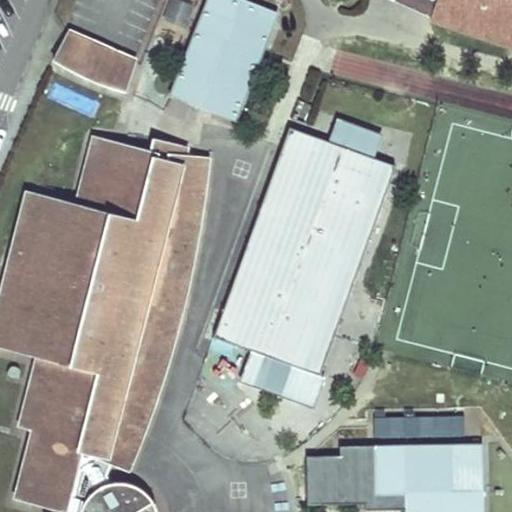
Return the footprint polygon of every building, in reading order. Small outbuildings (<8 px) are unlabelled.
[(235,119),(277,13),(243,0),(207,0),(171,94),(235,119)] [(511,0),(394,0),(432,17),(511,44),(511,0)] [(135,63),(67,32),(53,58),(126,90),(135,63)] [(368,155),(377,132),(340,119),(332,142),(368,155)] [(277,213),(285,190),(277,187),(297,129),(289,126),(260,207),(277,213)] [(394,165),(368,155),(332,142),(297,129),(277,187),(285,190),(277,213),(260,207),(213,336),(252,349),(319,374),(339,320),(321,314),(329,293),(346,299),(394,165)] [(113,141),(96,136),(89,165),(106,169),(113,141)] [(58,511),(155,511),(154,503),(145,492),(133,485),(119,482),(108,483),(105,475),(111,460),(127,467),(160,377),(187,280),(206,158),(183,155),(170,154),(168,160),(155,157),(156,152),(113,141),(106,169),(89,165),(78,204),(42,194),(37,216),(36,217),(36,219),(16,258),(11,277),(9,328),(3,348),(40,357),(22,427),(35,430),(17,499),(59,510),(58,511)] [(184,149),(159,142),(156,152),(155,157),(168,160),(170,154),(183,155),(184,149)] [(339,320),(346,299),(329,293),(321,314),(339,320)] [(323,375),(319,374),(252,349),(240,380),(313,406),(323,375)] [(8,369),(7,373),(12,374),(12,376),(14,377),(16,377),(18,376),(19,375),(19,373),(19,372),(19,370),(17,368),(16,367),(14,367),(13,367),(11,367),(9,368),(8,369)] [(465,437),(465,415),(386,416),(386,438),(465,437)] [(481,511),(481,445),(340,446),(340,456),(306,456),(306,504),(364,504),(364,510),(405,510),(406,510),(405,511),(481,511)]
